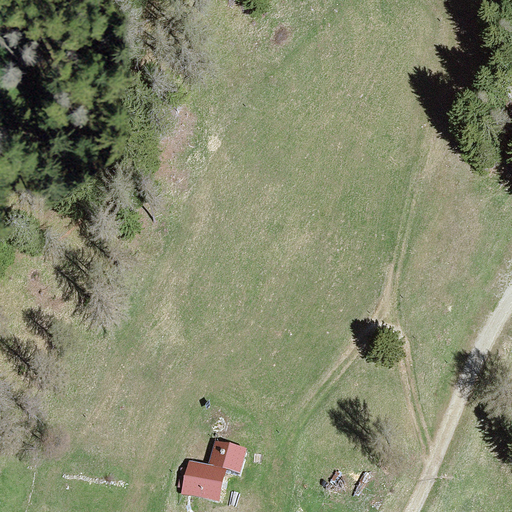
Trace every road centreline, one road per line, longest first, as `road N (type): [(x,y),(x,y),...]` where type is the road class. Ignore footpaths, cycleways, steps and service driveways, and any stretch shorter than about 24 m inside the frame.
road 1 (track): [(438,461),(388,312),(451,47),(449,11),(439,0)]
road 2 (track): [(416,511),(480,352),(511,300)]
road 3 (track): [(389,316),(308,407),(272,468)]
